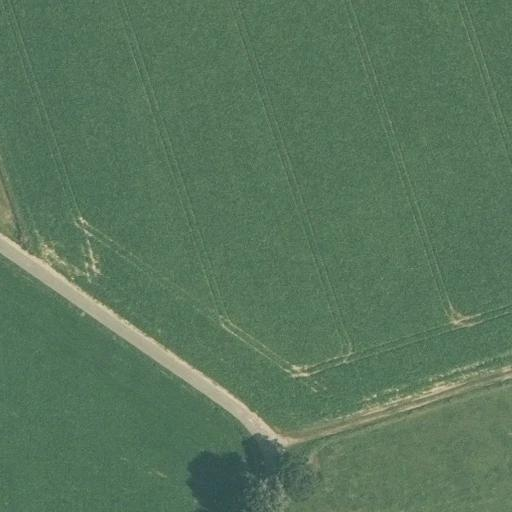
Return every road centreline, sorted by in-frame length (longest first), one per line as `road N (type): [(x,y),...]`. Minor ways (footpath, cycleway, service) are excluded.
road 1 (track): [(0,248),(259,428),(276,456),(268,511)]
road 2 (track): [(511,374),(272,448)]
